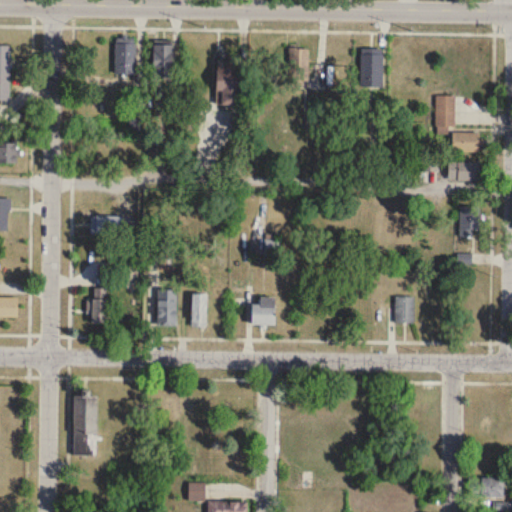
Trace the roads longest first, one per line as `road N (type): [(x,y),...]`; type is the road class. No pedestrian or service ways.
road 1 (residential): [(0,2),(511,11)]
road 2 (residential): [(52,0),(46,511)]
road 3 (residential): [(0,353),(511,359)]
road 4 (residential): [(511,186),(508,361)]
road 5 (residential): [(268,357),(265,511)]
road 6 (residential): [(453,360),(450,511)]
